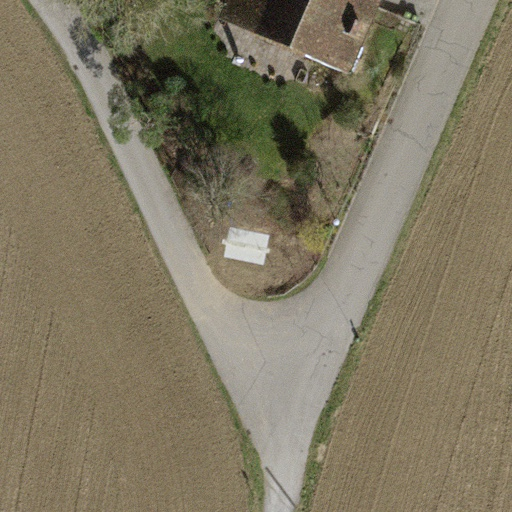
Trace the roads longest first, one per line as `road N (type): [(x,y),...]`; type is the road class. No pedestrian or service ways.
road 1 (track): [(47,0),(88,59),(218,329),(293,414),(281,511)]
road 2 (residential): [(473,0),(293,414)]
